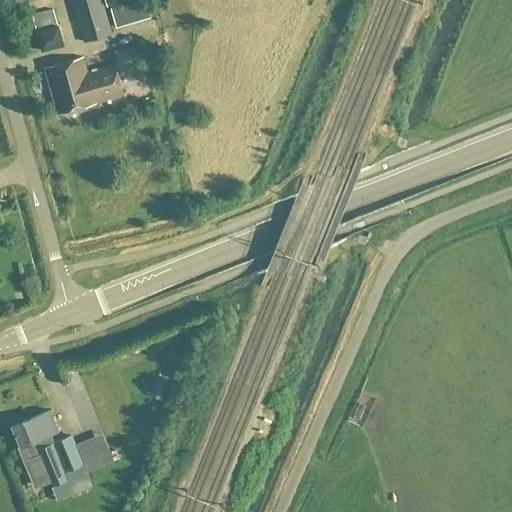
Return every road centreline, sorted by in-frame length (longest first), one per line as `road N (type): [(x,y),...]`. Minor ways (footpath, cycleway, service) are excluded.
road 1 (unclassified): [(69,317),(511,143)]
road 2 (unclassified): [(280,511),(402,243),(511,195)]
road 3 (unclassified): [(69,317),(0,74)]
